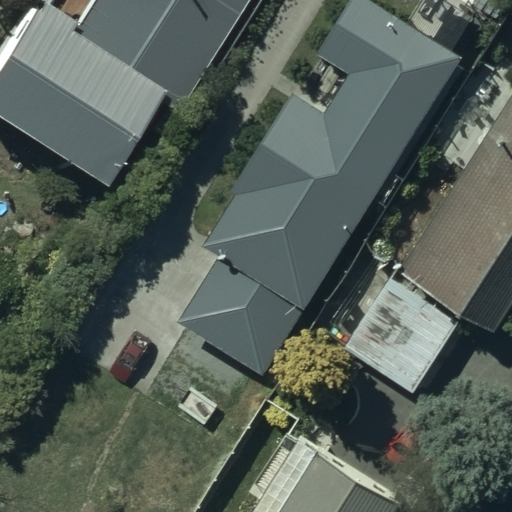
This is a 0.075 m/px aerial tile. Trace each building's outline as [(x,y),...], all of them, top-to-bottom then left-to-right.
[(67,21),(72,12),(53,0),(31,0),(0,46),(0,107),(104,177),(155,100),(164,87),(67,21)] [(168,68),(159,81),(174,92),(235,0),(71,0),(70,2),(168,68)] [(468,40),(404,0),(346,0),(326,35),(356,54),(332,95),(301,77),(239,173),(244,177),(213,225),(230,236),(187,304),(271,357),(313,290),(310,288),(468,40)] [(511,86),(409,250),(423,259),(417,269),(398,258),(351,333),(420,377),(474,292),(501,309),(511,292),(511,86)] [(389,511),(400,494),(319,445),(278,511),(271,511),(262,506),(258,511),(389,511)]
